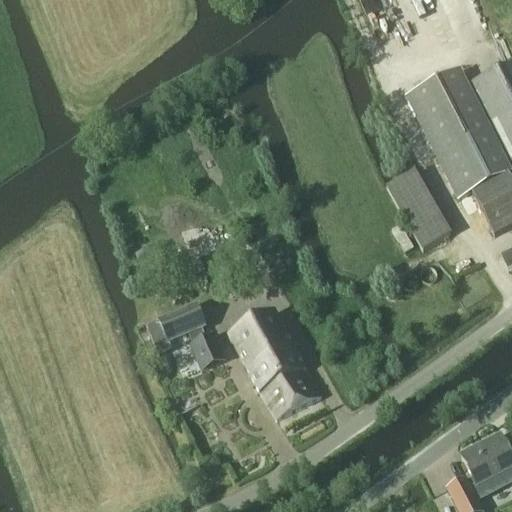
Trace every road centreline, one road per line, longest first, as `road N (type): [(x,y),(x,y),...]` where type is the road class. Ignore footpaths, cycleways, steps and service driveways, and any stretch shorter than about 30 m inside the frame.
road 1 (unclassified): [(217,511),(286,474),(511,315)]
road 2 (tertiary): [(349,511),(511,393)]
